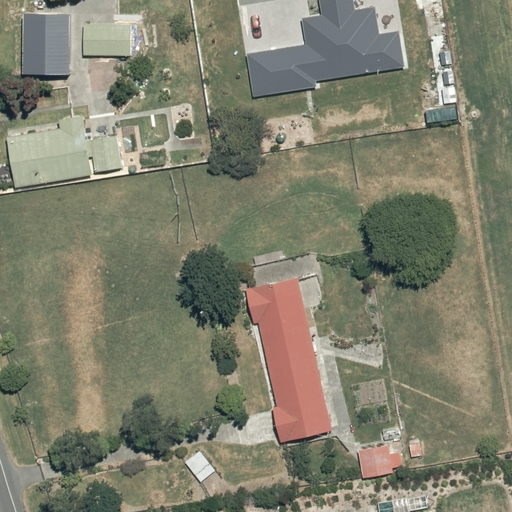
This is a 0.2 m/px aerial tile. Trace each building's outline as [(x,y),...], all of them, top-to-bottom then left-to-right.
[(67,46),(114,47),(115,16),(67,15),(67,46)] [(184,48),(231,47),(230,16),(184,17),(184,48)] [(118,17),(118,50),(139,50),(139,17),(118,17)] [(0,178),(76,166),(73,148),(76,147),(79,164),(119,157),(120,164),(150,159),(146,134),(115,140),(116,141),(103,143),(100,126),(70,132),(66,106),(41,111),(43,119),(0,126),(0,178)] [(316,421),(281,268),(230,280),(238,315),(242,314),(261,397),(257,398),(265,432),(316,421)] [(371,436),(341,441),(345,468),(376,463),(375,458),(385,456),(383,443),(373,445),(371,436)] [(198,461),(183,442),(169,453),(184,472),(198,461)]
